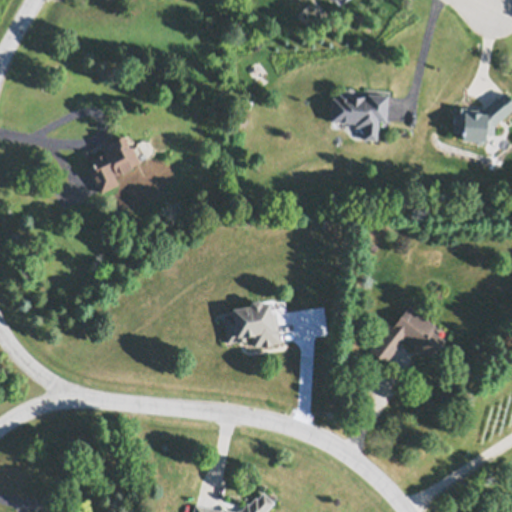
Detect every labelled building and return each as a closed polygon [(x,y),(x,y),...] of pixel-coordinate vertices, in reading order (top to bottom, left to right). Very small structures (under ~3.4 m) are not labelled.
[(453,130),(454,105),(467,106),(467,108),(483,108),(484,107),(498,95),(499,96),(504,90),(511,98),(511,108),(495,124),(494,133),(485,131),(485,139),(482,142),(477,142),(474,138),(463,137),(463,132),(462,132),(462,131),(453,130)] [(330,119),(332,95),(338,95),(339,92),(349,92),(348,93),(359,94),(359,93),(365,94),(365,96),(367,96),(367,91),(388,93),(386,118),(379,118),(377,138),(364,137),(364,126),(356,125),(355,120),(352,120),(352,122),(347,122),(347,120),(344,119),(344,120),(330,119)] [(106,141),(123,132),(129,145),(132,145),(139,160),(114,174),(119,182),(100,191),(88,166),(93,164),(91,160),(92,160),(90,157),(110,148),(106,141)] [(369,239),(378,246),(374,251),(365,245),(369,239)] [(223,314),(233,312),(232,306),(250,304),(249,301),(251,299),(259,298),(261,300),(262,302),(269,301),(271,312),(276,311),(280,341),(273,342),(273,343),(261,345),(261,344),(253,345),(252,333),(245,334),(246,339),(242,339),(242,338),(227,341),(223,314)] [(390,323),(392,325),(399,316),(398,316),(401,312),(402,313),(413,299),(417,302),(414,307),(436,325),(433,329),(445,339),(432,355),(425,350),(423,352),(404,337),(386,361),(370,349),(390,323)] [(192,511),(195,503),(223,509),(224,507),(235,510),(241,508),(247,501),(249,502),(255,495),(257,497),(263,490),(274,501),(263,511),(192,511)]
